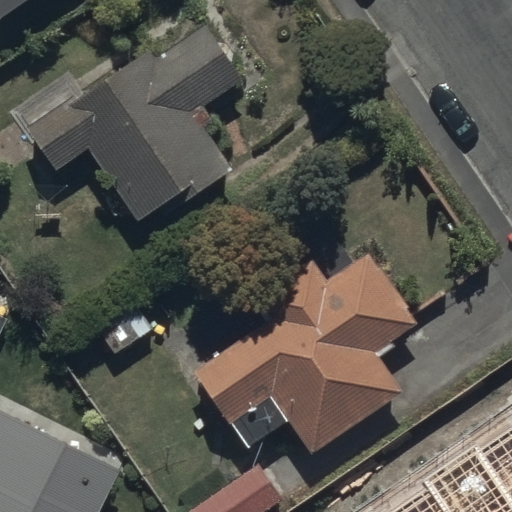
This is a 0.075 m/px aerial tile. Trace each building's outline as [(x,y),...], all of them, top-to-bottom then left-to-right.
[(0,0),(0,17),(3,22),(33,0),(0,0)] [(156,52),(31,130),(57,172),(96,148),(144,223),(165,210),(169,217),(237,175),(211,134),(220,129),(207,108),(246,83),(209,24),(159,56),(156,52)] [(271,322),(194,372),(244,453),(289,424),(310,455),(404,394),(381,357),(397,347),(395,345),(425,327),(376,252),(327,284),(313,261),(256,298),(271,322)] [(444,489),(411,511),(511,511),(511,463),(471,406),(414,446),(444,489)] [(258,464),(193,509),(194,511),(267,511),(284,500),(258,464)]
